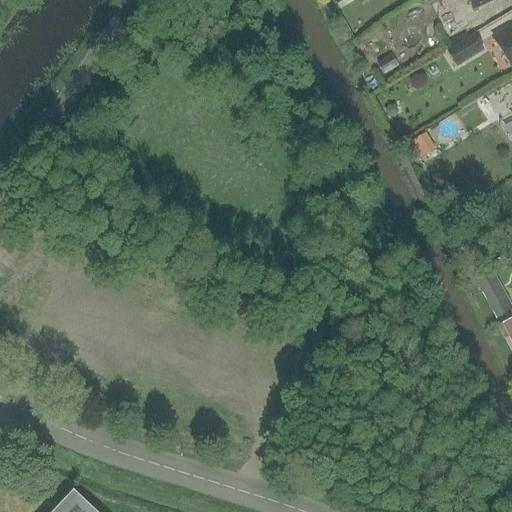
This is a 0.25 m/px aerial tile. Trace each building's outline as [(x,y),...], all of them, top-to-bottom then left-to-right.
[(474,0),(480,10),(498,0),(474,0)] [(511,32),(509,28),(494,38),(511,68),(511,32)] [(456,68),(484,51),(474,34),(446,51),(456,68)] [(431,131),(413,141),(423,159),(441,148),(431,131)] [(496,321),(511,312),(511,307),(498,282),(480,292),(496,321)] [(92,511),(72,492),(53,511),(92,511)]
